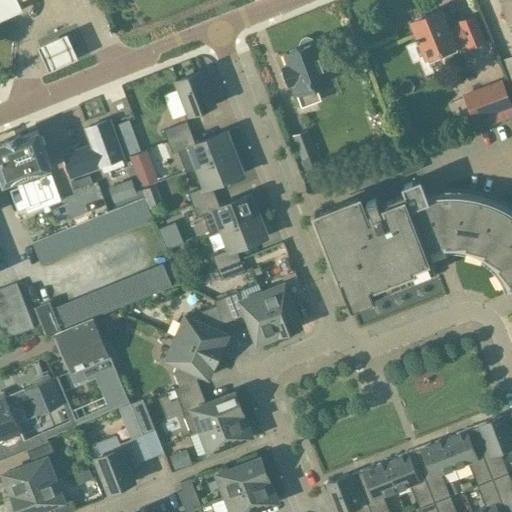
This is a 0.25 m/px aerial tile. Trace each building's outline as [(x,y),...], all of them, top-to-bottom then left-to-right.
[(0,0),(0,18),(21,9),(18,2),(21,0),(0,0)] [(511,0),(501,0),(511,28),(511,0)] [(442,9),(413,21),(419,36),(417,37),(418,41),(421,40),(428,57),(445,51),(446,55),(458,51),(456,46),(467,41),(470,48),(485,41),(475,16),(460,22),(461,24),(449,28),(442,9)] [(291,64),(284,66),(290,82),(292,82),(297,94),(298,93),(303,106),(322,99),(316,86),(332,80),(331,77),(333,74),(329,64),(326,63),(317,42),(315,43),(315,42),(315,41),(314,41),(314,40),(313,39),(313,38),(312,38),(311,37),(310,37),(310,36),(309,36),(308,36),(307,36),(306,36),(305,36),(304,37),(303,37),(303,38),(302,38),(302,39),(301,39),(301,40),(300,41),(300,42),(300,43),(300,44),(300,45),(300,46),(300,47),(301,47),(301,48),(287,53),(291,64)] [(48,77),(77,64),(66,40),(38,53),(48,77)] [(511,82),(511,52),(503,56),(511,82)] [(215,104),(203,71),(176,81),(189,114),(215,104)] [(511,107),(511,106),(501,79),(463,94),(474,123),(511,107)] [(123,157),(109,120),(87,128),(93,145),(64,156),(71,176),(123,157)] [(168,142),(191,133),(187,121),(164,130),(168,142)] [(7,140),(0,142),(0,176),(3,186),(52,168),(37,129),(20,136),(20,134),(6,139),(7,140)] [(316,154),(307,130),(293,136),(307,174),(324,167),(318,153),(316,154)] [(191,133),(168,142),(173,153),(178,151),(186,171),(198,166),(234,152),(226,131),(196,143),(191,133)] [(134,136),(123,140),(129,155),(140,151),(134,136)] [(234,152),(198,166),(206,186),(188,193),(193,204),(216,196),(212,185),(242,173),(234,152)] [(398,164),(403,176),(421,169),(416,157),(398,164)] [(153,181),(149,169),(136,174),(141,186),(153,181)] [(71,182),(74,190),(85,186),(83,178),(71,182)] [(137,194),(132,178),(109,186),(115,202),(137,194)] [(425,190),(420,178),(402,185),(405,193),(383,202),(385,206),(380,208),(376,197),(366,201),(370,211),(366,213),(360,197),(315,214),(352,309),(375,300),(373,295),(437,271),(429,249),(445,243),(446,252),(449,252),(453,252),(456,252),(461,253),(467,254),(469,248),(474,250),(478,252),(483,254),(486,256),(491,260),(496,264),(500,268),(504,272),(507,277),(509,280),(511,283),(510,284),(511,287),(511,286),(511,215),(507,212),(502,209),(497,207),(492,205),(487,203),(481,201),(476,200),(471,199),(465,198),(460,197),(454,197),(449,197),(443,197),(438,197),(432,198),(427,199),(425,190)] [(21,179),(16,181),(18,186),(10,189),(18,211),(41,203),(33,181),(23,184),(21,179)] [(211,234),(222,229),(258,215),(250,194),(220,206),(216,196),(193,204),(197,216),(203,214),(211,234)] [(134,202),(143,223),(154,219),(145,197),(134,202)] [(123,206),(132,228),(143,223),(134,202),(123,206)] [(112,211),(120,232),(132,228),(123,206),(112,211)] [(101,215),(109,237),(120,232),(112,211),(101,215)] [(101,215),(90,220),(98,241),(109,237),(101,215)] [(213,256),(217,267),(240,258),(236,248),(266,236),(258,215),(222,229),(230,249),(213,256)] [(90,220),(78,224),(87,246),(98,241),(90,220)] [(78,224),(67,229),(76,250),(87,246),(78,224)] [(56,233),(65,255),(76,250),(67,229),(56,233)] [(178,230),(162,236),(167,249),(184,243),(178,230)] [(45,238),(54,259),(65,255),(56,233),(45,238)] [(33,243),(42,264),(54,259),(45,238),(33,243)] [(245,270),(240,258),(217,267),(222,279),(245,270)] [(151,269),(161,291),(172,286),(163,264),(151,269)] [(141,273),(150,295),(161,291),(151,269),(141,273)] [(130,278),(139,300),(150,295),(141,273),(130,278)] [(129,304),(139,300),(130,278),(119,282),(129,304)] [(108,287),(117,309),(129,304),(119,282),(108,287)] [(34,327),(17,283),(0,289),(0,325),(5,338),(34,327)] [(263,292),(279,334),(301,325),(285,284),(263,292)] [(97,291),(107,313),(117,309),(108,287),(97,291)] [(87,296),(96,318),(107,313),(97,291),(87,296)] [(238,291),(226,296),(235,319),(246,314),(257,343),(279,334),(263,292),(242,300),(238,291)] [(94,319),(96,318),(87,296),(76,300),(85,322),(94,319)] [(235,319),(226,296),(213,301),(215,306),(200,312),(196,320),(185,316),(176,337),(217,356),(227,334),(219,330),(221,324),(235,319)] [(57,334),(63,331),(54,309),(50,300),(35,306),(49,338),(57,334)] [(74,327),(85,322),(76,300),(65,305),(74,327)] [(54,309),(63,331),(74,327),(65,305),(54,309)] [(98,320),(105,337),(121,330),(115,314),(98,320)] [(94,319),(85,322),(74,327),(63,331),(57,334),(72,371),(109,355),(94,319)] [(175,389),(179,401),(202,392),(197,380),(200,373),(208,377),(217,356),(176,337),(166,359),(177,363),(174,372),(179,387),(175,389)] [(0,438),(3,437),(11,457),(27,451),(48,443),(45,436),(74,424),(54,377),(43,382),(42,380),(34,383),(35,386),(7,398),(4,392),(0,394),(0,438)] [(192,434),(201,430),(243,414),(234,392),(206,403),(202,392),(179,401),(184,413),(192,434)] [(132,403),(144,434),(155,429),(143,398),(132,403)] [(153,457),(144,434),(132,403),(120,407),(141,461),(153,457)] [(243,414),(201,430),(210,452),(251,436),(243,414)] [(473,427),(493,479),(509,472),(500,450),(511,445),(511,439),(503,416),(473,427)] [(473,427),(444,439),(455,467),(469,462),(478,485),(493,479),(473,427)] [(155,429),(144,434),(153,457),(164,452),(155,429)] [(90,445),(108,491),(135,481),(116,435),(90,445)] [(455,467),(444,439),(415,450),(435,501),(450,495),(447,487),(441,473),(455,467)] [(13,495),(55,479),(46,458),(55,455),(50,442),(48,443),(27,451),(32,462),(4,473),(13,495)] [(174,469),(191,462),(186,449),(169,456),(174,469)] [(410,484),(419,507),(435,501),(415,450),(386,461),(397,490),(410,484)] [(226,495),(268,479),(260,457),(218,473),(226,495)] [(389,511),(383,495),(397,490),(386,461),(357,473),(371,511),(389,511)] [(511,511),(511,479),(509,472),(493,479),(506,511),(511,511)] [(371,511),(357,473),(327,485),(337,511),(340,511),(352,508),(353,511),(371,511)] [(190,478),(177,482),(184,507),(197,503),(190,478)] [(55,479),(13,495),(19,511),(34,511),(49,506),(51,511),(69,511),(76,509),(72,496),(63,500),(55,479)] [(249,511),(277,501),(268,479),(226,495),(232,511),(249,511)] [(506,511),(493,479),(478,485),(486,506),(472,511),(506,511)] [(469,481),(461,484),(464,490),(472,487),(469,481)] [(458,483),(447,487),(450,495),(451,498),(462,494),(458,483)] [(472,511),(470,511),(456,511),(451,498),(450,495),(435,501),(438,511),(472,511)] [(438,511),(435,501),(419,507),(421,511),(438,511)]
